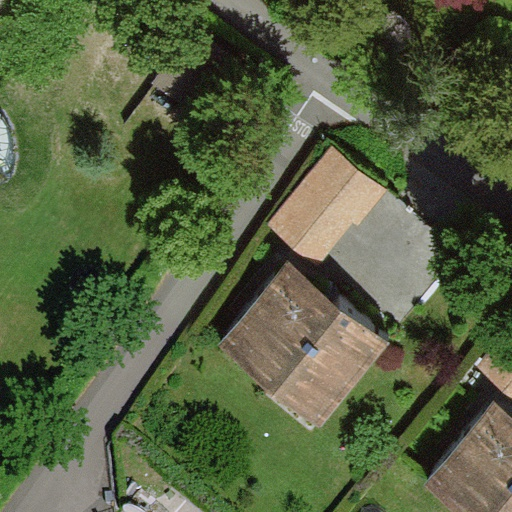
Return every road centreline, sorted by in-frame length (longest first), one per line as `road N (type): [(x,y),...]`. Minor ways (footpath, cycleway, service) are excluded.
road 1 (residential): [(329,83),(32,511)]
road 2 (residential): [(329,83),(511,186)]
road 3 (residential): [(220,0),(329,83)]
road 4 (unknown): [(90,430),(188,511)]
